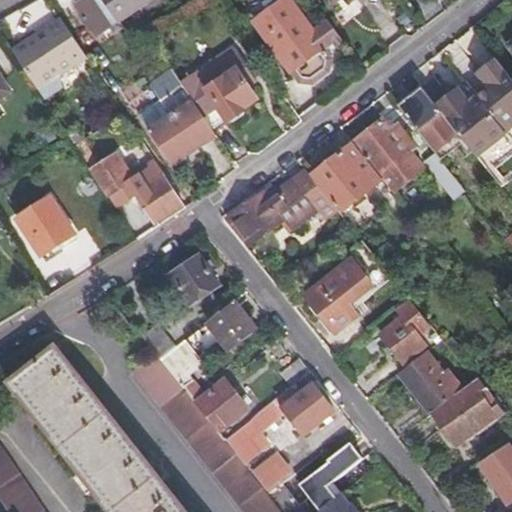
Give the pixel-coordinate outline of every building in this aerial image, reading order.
[(94,33),(109,24),(113,30),(121,25),(117,19),(146,0),(78,0),(75,3),(94,33)] [(291,0),(279,0),(252,20),(289,72),(297,82),(310,84),(328,72),(330,59),(323,49),(332,43),(335,47),(343,42),(326,20),(312,30),(291,0)] [(61,18),(14,49),(46,98),(62,87),(60,75),(87,57),(61,18)] [(234,47),(182,82),(183,85),(215,135),(252,108),(248,101),(257,94),(248,82),(254,77),(234,47)] [(485,94),(479,99),(511,138),(511,76),(497,59),(480,74),(488,84),(490,84),(488,94),(485,94)] [(183,85),(182,82),(172,67),(150,82),(162,99),(183,85)] [(0,96),(9,91),(0,75),(0,96)] [(215,135),(183,85),(162,99),(160,100),(169,114),(146,129),(171,166),(216,136),(215,135)] [(479,157),(481,160),(497,146),(498,146),(508,138),(481,106),(477,101),(472,105),(465,97),(458,88),(437,106),(443,114),(464,139),(467,142),(470,146),(479,157)] [(399,107),(419,133),(439,157),(464,139),(443,114),(437,106),(423,89),(399,107)] [(511,138),(479,99),(477,101),(481,106),(508,138),(511,143),(511,138)] [(398,125),(392,130),(383,119),(355,141),(364,152),(383,174),(381,175),(383,178),(400,199),(430,173),(415,156),(421,152),(398,125)] [(481,160),(494,175),(511,160),(511,159),(511,143),(508,138),(498,146),(497,146),(481,160)] [(464,139),(439,157),(445,165),(470,146),(467,142),(464,139)] [(81,141),(76,145),(93,170),(98,166),(81,141)] [(381,175),(354,143),(343,151),(343,150),(314,173),(344,210),(372,187),(372,186),(383,178),(381,175)] [(156,220),(182,203),(155,161),(148,165),(150,168),(133,179),(116,154),(93,170),(117,205),(137,192),(143,201),(148,208),(156,220)] [(445,165),(439,157),(429,165),(460,203),(470,195),(445,165)] [(325,192),(306,169),(277,191),(273,185),(228,217),(249,246),(285,219),(293,229),(320,210),(326,219),(339,209),(325,192)] [(41,253),(73,232),(48,195),(17,215),(41,253)] [(148,208),(143,201),(137,205),(142,212),(148,208)] [(344,298),(385,265),(362,237),(350,246),(357,254),(307,294),(337,331),(358,314),(348,302),(344,298)] [(203,254),(173,274),(192,303),(223,283),(203,254)] [(388,270),(385,265),(344,298),(348,302),(388,270)] [(391,353),(395,349),(405,362),(428,343),(421,333),(433,324),(412,298),(398,309),(404,317),(383,334),(392,346),(388,349),(391,353)] [(258,330),(235,300),(186,338),(200,355),(222,340),(230,351),(258,330)] [(158,356),(160,358),(176,346),(157,322),(142,335),(158,356)] [(160,358),(196,404),(198,402),(219,428),(246,407),(225,380),(206,395),(188,373),(204,360),(200,355),(186,338),(176,346),(160,358)] [(185,511),(54,344),(9,380),(112,511),(185,511)] [(400,375),(429,412),(434,409),(458,391),(462,389),(449,371),(445,374),(429,353),(400,375)] [(244,511),(281,511),(196,404),(160,358),(158,356),(136,374),(244,511)] [(300,358),(281,372),(290,384),(309,369),(300,358)] [(458,391),(434,409),(447,428),(451,424),(463,440),(501,411),(482,386),(477,389),(471,381),(462,389),(458,391)] [(291,386),(259,411),(260,413),(228,437),(256,473),(278,456),(260,434),(270,425),(276,432),(285,425),(280,418),(285,414),(303,437),(336,411),(315,384),(303,392),(301,389),(296,393),(291,386)] [(46,511),(0,443),(0,499),(8,511),(46,511)] [(351,443),(322,466),(336,482),(364,459),(351,443)] [(511,450),(508,445),(482,463),(494,479),(487,484),(492,490),(499,485),(510,500),(511,498),(511,450)] [(287,462),(262,480),(268,488),(292,469),(287,462)] [(342,494),(319,511),(360,511),(353,502),(350,504),(342,494)]
